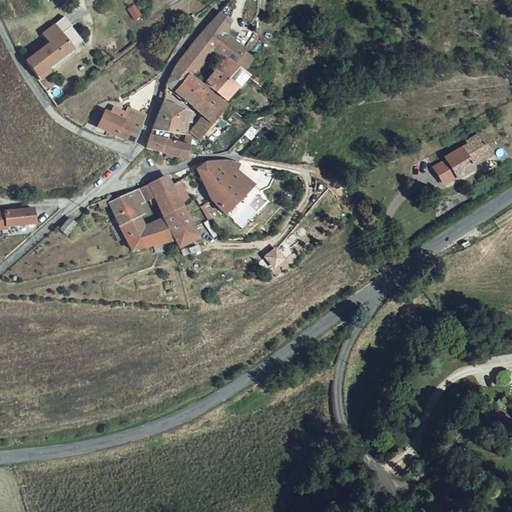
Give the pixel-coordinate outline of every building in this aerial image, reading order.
[(135,9),(128,13),(135,24),(141,20),(135,9)] [(233,19),(226,13),(215,24),(225,34),(229,28),(231,24),(233,19)] [(55,44),(27,65),(38,79),(85,44),(74,29),(67,20),(48,35),(55,44)] [(226,59),(235,67),(247,53),(232,40),(238,34),(229,28),(225,34),(215,24),(203,37),(217,50),(226,59)] [(217,50),(203,37),(171,68),(164,91),(169,96),(186,80),(217,50)] [(235,67),(226,59),(204,90),(226,112),(255,86),(235,67)] [(186,80),(169,96),(201,122),(212,133),(226,119),(186,80)] [(151,135),(185,143),(182,125),(177,124),(179,114),(159,109),(151,135)] [(95,133),(113,143),(132,149),(142,118),(125,112),(120,124),(102,116),(95,133)] [(212,133),(201,122),(187,139),(197,148),(212,133)] [(161,145),(149,141),(145,154),(171,161),(187,160),(189,154),(183,151),(179,150),(173,148),(173,147),(172,147),(172,148),(169,147),(161,144),(161,145)] [(471,176),(469,174),(467,169),(489,159),(480,141),(467,147),(468,150),(443,161),(444,163),(430,169),(438,187),(451,181),(451,185),(471,176)] [(185,143),(183,151),(189,154),(191,145),(185,143)] [(469,174),(492,165),(489,159),(467,169),(469,174)] [(201,166),(197,168),(212,195),(230,213),(255,189),(238,174),(242,167),(236,165),(231,165),(229,167),(228,165),(221,165),(201,166)] [(183,213),(169,187),(164,179),(142,189),(148,199),(162,224),(183,213)] [(142,189),(124,197),(129,208),(148,199),(142,189)] [(124,197),(105,206),(114,229),(134,220),(129,208),(124,197)] [(36,224),(34,212),(32,209),(6,211),(7,228),(15,227),(15,226),(36,224)] [(183,213),(162,224),(172,243),(177,253),(199,243),(186,218),(183,213)] [(70,218),(59,230),(66,235),(76,224),(70,218)] [(172,243),(162,224),(138,229),(134,220),(114,229),(126,258),(172,243)] [(265,262),(273,271),(282,268),(277,254),(265,262)]
